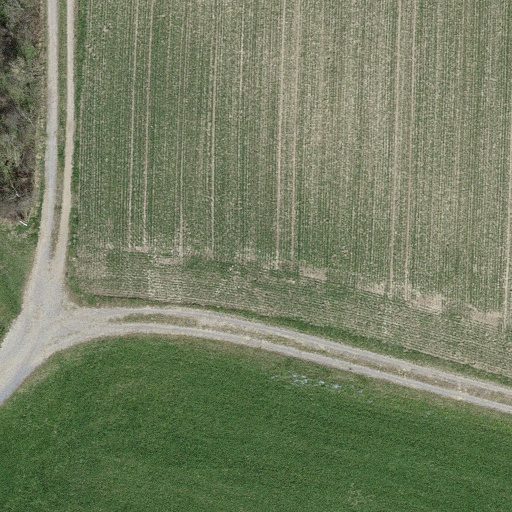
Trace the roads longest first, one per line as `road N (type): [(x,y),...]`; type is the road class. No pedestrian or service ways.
road 1 (track): [(511,378),(79,273)]
road 2 (track): [(79,273),(70,0)]
